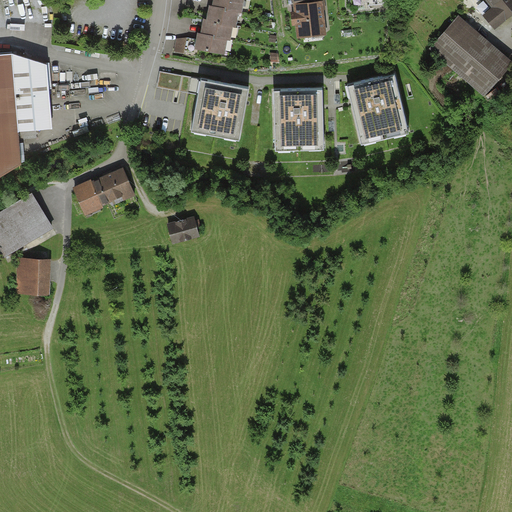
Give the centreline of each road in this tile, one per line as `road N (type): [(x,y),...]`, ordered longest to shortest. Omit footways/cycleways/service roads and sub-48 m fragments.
road 1 (track): [(0,209),(47,183),(71,184),(47,344),(64,436),(80,460),(172,511)]
road 2 (residential): [(160,0),(122,154),(71,184)]
